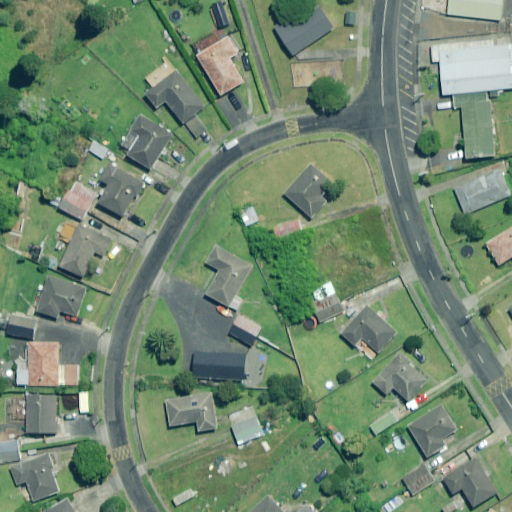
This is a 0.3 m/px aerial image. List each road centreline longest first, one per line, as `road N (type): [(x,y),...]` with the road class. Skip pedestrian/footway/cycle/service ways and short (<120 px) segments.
road 1 (residential): [(384,117),(253,138),(223,156),(189,194),(124,321),(113,385),(120,452),(148,511)]
road 2 (residential): [(511,407),(418,247),(384,117)]
